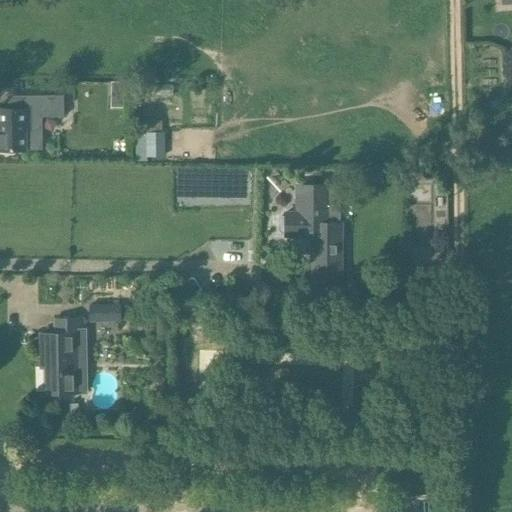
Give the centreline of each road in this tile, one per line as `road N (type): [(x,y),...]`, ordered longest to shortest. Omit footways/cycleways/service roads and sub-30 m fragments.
road 1 (track): [(463,511),(454,0)]
road 2 (unknown): [(0,276),(214,276),(363,289)]
